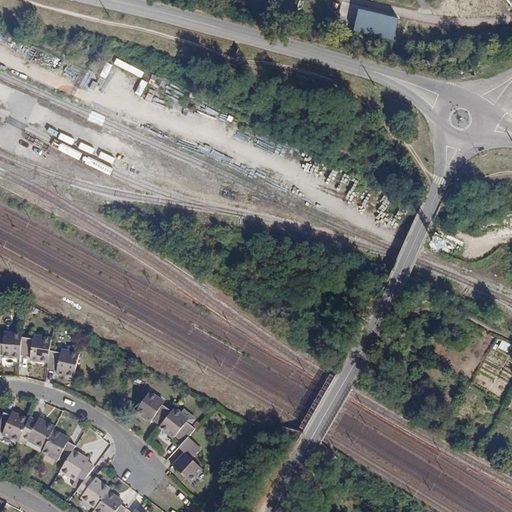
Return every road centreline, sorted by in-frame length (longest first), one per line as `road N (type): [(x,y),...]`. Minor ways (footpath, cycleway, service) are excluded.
road 1 (residential): [(275,511),(391,295),(453,140)]
road 2 (unclassified): [(441,111),(351,68),(103,0)]
road 3 (residential): [(0,391),(60,400),(101,421),(120,435),(139,475)]
